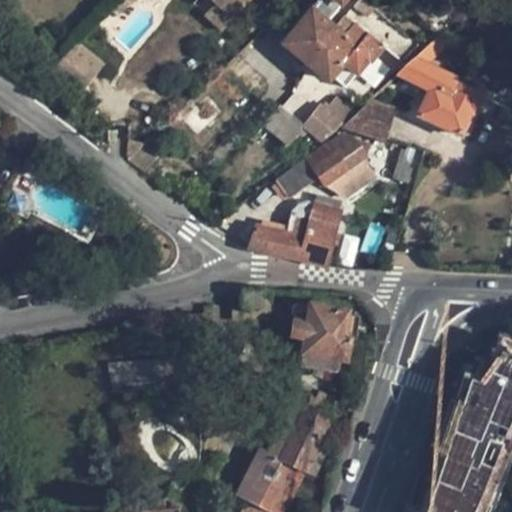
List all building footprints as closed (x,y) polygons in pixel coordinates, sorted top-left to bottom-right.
[(217,0),(197,0),(195,3),(205,13),(217,0)] [(217,0),(205,13),(223,30),(252,0),(217,0)] [(306,60),(336,27),(328,19),(344,0),(321,0),(285,42),(306,60)] [(127,6),(123,1),(111,13),(116,17),(127,6)] [(336,27),(306,60),(327,78),(330,75),(344,87),(370,59),(373,62),(386,49),(368,34),(368,33),(347,14),(336,27)] [(441,33),(414,58),(423,63),(448,41),(441,33)] [(414,58),(397,73),(431,89),(419,115),(464,135),(482,96),(455,84),(457,78),(423,63),(414,58)] [(79,94),(87,83),(59,65),(52,76),(79,94)] [(339,127),(384,142),(394,111),(366,102),(341,125),(339,127)] [(318,107),(298,129),(317,144),(339,127),(341,125),(318,107)] [(306,157),(318,175),(324,184),(344,198),(375,177),(396,157),(370,147),(370,144),(339,134),(306,157)] [(134,157),(146,168),(157,155),(145,145),(134,157)] [(421,153),(402,147),(392,177),(412,183),(421,153)] [(181,178),(157,155),(146,168),(171,190),(181,178)] [(291,195),(318,175),(306,157),(279,178),(291,195)] [(294,258),(325,266),(340,210),(311,203),(306,202),(299,204),(291,210),(285,231),(255,225),(248,245),(249,247),(294,258)] [(260,288),(242,289),(243,306),(262,306),(261,288),(260,288)] [(275,289),(261,288),(262,306),(275,305),(275,289)] [(346,359),(350,336),(343,335),(346,312),(347,308),(297,299),(292,302),(291,308),(296,313),(292,334),(303,336),(298,363),(336,370),(338,358),(346,359)] [(231,306),(231,316),(244,314),(243,306),(231,306)] [(263,318),(262,306),(243,306),(244,314),(231,316),(231,319),(263,318)] [(358,314),(346,312),(343,335),(350,336),(354,337),(358,314)] [(183,345),(203,344),(204,314),(183,315),(183,345)] [(109,390),(131,389),(189,385),(188,357),(108,361),(109,390)] [(480,381),(430,511),(473,511),(511,414),(511,374),(503,371),(480,381)] [(287,418),(279,435),(288,440),(310,393),(296,387),(292,393),(286,390),(275,411),(287,418)] [(288,440),(279,435),(274,433),(265,449),(257,447),(248,465),(236,492),(246,498),(273,511),(281,511),(337,398),(319,389),(315,396),(310,393),(288,440)] [(0,507),(9,505),(1,445),(0,445),(0,507)] [(273,511),(246,498),(238,511),(273,511)] [(158,500),(158,508),(168,507),(166,499),(158,500)]
